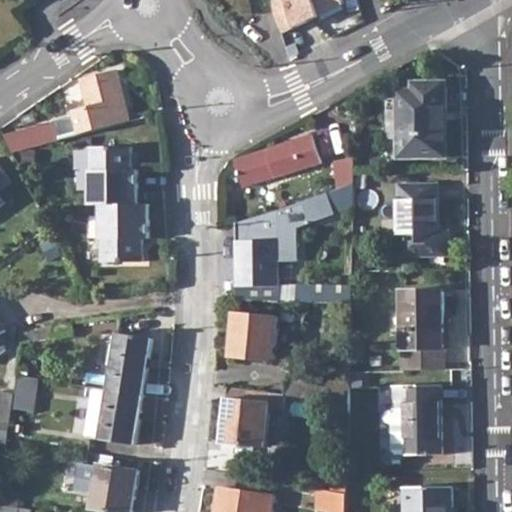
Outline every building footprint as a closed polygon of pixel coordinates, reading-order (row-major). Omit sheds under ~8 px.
[(82,84),(75,86),(85,124),(107,117),(106,110),(126,105),(117,70),(82,79),(82,84)] [(399,100),(387,101),(387,159),(449,157),(448,84),(415,85),(415,92),(399,92),(399,100)] [(55,123),(4,136),(13,153),(61,141),(55,123)] [(313,136),(236,162),(244,187),(322,162),(313,136)] [(61,141),(13,153),(22,169),(65,158),(61,141)] [(132,147),(91,148),(91,171),(91,205),(101,205),(139,205),(138,170),(132,170),(132,147)] [(337,158),(337,190),(355,183),(355,173),(356,157),(337,158)] [(0,165),(0,208),(7,204),(0,193),(0,191),(12,183),(0,165)] [(331,193),(328,194),(335,209),(355,203),(355,183),(337,190),(331,193)] [(438,185),(400,187),(401,257),(450,256),(449,233),(440,233),(438,185)] [(289,209),(238,224),(239,301),(280,302),(279,255),(292,255),(291,229),(278,229),(279,224),(335,209),(328,194),(289,209)] [(273,199),(238,210),(241,220),(276,209),(273,199)] [(139,205),(101,205),(102,240),(103,240),(103,263),(144,262),(144,239),(150,239),(149,204),(139,205)] [(297,287),(296,303),(312,303),(313,287),(297,287)] [(313,287),(312,303),(340,303),(353,304),(353,287),(313,287)] [(444,291),(401,292),(403,349),(403,370),(446,369),(446,348),(444,291)] [(340,303),(340,326),(352,326),(353,304),(340,303)] [(236,313),(232,356),(274,360),(279,318),(236,313)] [(0,320),(0,337),(8,332),(0,320)] [(73,323),(53,327),(56,339),(74,336),(73,323)] [(119,333),(111,390),(145,395),(153,338),(119,333)] [(288,374),(286,395),(336,402),(349,403),(351,371),(352,359),(335,359),(335,379),(288,374)] [(16,392),(14,408),(34,411),(39,379),(19,375),(16,392)] [(389,408),(382,414),(382,420),(387,425),(392,425),(393,450),(398,455),(408,454),(409,456),(442,455),(440,385),(394,385),(395,408),(389,408)] [(94,387),(87,436),(103,438),(110,390),(94,387)] [(286,395),(229,387),(224,441),(267,445),(271,403),(285,405),(286,395)] [(0,391),(0,420),(12,423),(14,408),(16,392),(0,390),(0,391)] [(110,390),(103,438),(138,444),(145,395),(111,390),(110,390)] [(349,403),(336,402),(336,418),(349,419),(349,403)] [(83,480),(81,495),(96,498),(95,507),(127,511),(134,511),(141,471),(101,464),(100,466),(86,464),(83,480)] [(334,469),(332,491),(345,493),(346,472),(347,471),(334,469)] [(220,487),(216,511),(273,511),(276,496),(220,487)] [(454,511),(454,487),(406,487),(406,511),(454,511)] [(332,491),(321,489),(321,509),(323,510),(335,511),(345,511),(345,493),(332,491)] [(1,495),(0,502),(0,503),(19,508),(25,509),(27,500),(1,495)] [(0,503),(0,511),(18,511),(19,508),(0,503)]
